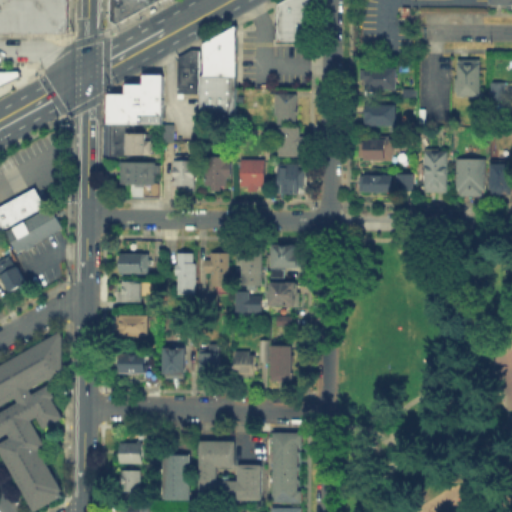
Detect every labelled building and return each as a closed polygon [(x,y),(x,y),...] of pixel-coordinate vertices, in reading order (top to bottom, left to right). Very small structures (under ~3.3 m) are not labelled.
[(0,0),(68,0),(68,27),(59,38),(0,38),(0,0)] [(109,0),(109,18),(116,22),(157,0),(109,0)] [(277,41),(279,2),(283,0),(309,0),(309,42),(277,41)] [(203,43),(201,122),(234,122),(234,26),(203,43)] [(199,50),(190,50),(177,57),(177,98),(183,98),(184,95),(198,94),(199,50)] [(458,59),(458,96),(481,96),(481,59),(458,59)] [(364,69),(364,89),(397,89),(397,68),(364,69)] [(0,70),(17,70),(19,75),(0,85),(0,70)] [(163,75),(141,74),(141,84),(124,84),(124,93),(107,93),(107,124),(136,124),(163,124),(163,75)] [(493,100),(493,85),(504,85),(504,100),(493,100)] [(276,94),(274,123),(296,124),(296,115),(299,115),(299,107),(296,107),(297,94),(276,94)] [(366,105),(365,126),(396,126),(396,105),(366,105)] [(162,140),(172,140),(173,123),(162,123),(162,140)] [(104,155),(104,124),(107,124),(136,124),(135,133),(152,133),(152,156),(104,155)] [(281,127),(300,127),(300,135),(303,136),(303,147),(300,147),(300,155),(280,155),(281,127)] [(393,140),(389,140),(389,136),(366,136),(365,140),(361,140),(360,147),(354,148),(354,160),(394,161),(395,139),(393,140)] [(425,151),(424,191),(447,192),(449,151),(425,151)] [(203,158),(231,158),(231,174),(227,175),(228,185),(222,185),(221,191),(203,191),(203,158)] [(241,159),(265,159),(265,185),(259,186),(259,191),(246,191),(246,186),(241,186),(241,159)] [(456,159),(455,195),(486,195),(486,160),(456,159)] [(173,162),(172,187),(195,187),(195,161),(173,162)] [(120,163),(119,185),(155,184),(156,173),(160,173),(160,164),(156,165),(156,162),(120,163)] [(299,163),(279,163),(280,194),(298,193),(299,184),(303,184),(303,172),(299,173),(299,163)] [(511,192),(494,192),(494,164),(511,164),(511,192)] [(404,186),(404,174),(418,174),(418,186),(404,186)] [(360,176),(359,191),(392,192),(394,177),(360,176)] [(0,230),(0,205),(34,186),(46,207),(0,230)] [(5,233),(15,253),(62,229),(51,205),(5,233)] [(271,242),(271,267),(297,266),(297,243),(271,242)] [(119,254),(119,274),(149,274),(149,267),(153,267),(152,253),(119,254)] [(207,269),(207,255),(232,255),(231,286),(211,286),(212,269),(207,269)] [(199,256),(198,295),(180,295),(180,256),(199,256)] [(246,286),(246,256),(264,256),(264,286),(246,286)] [(0,270),(12,293),(18,290),(20,292),(26,288),(24,284),(26,283),(16,265),(14,262),(12,262),(12,260),(9,261),(8,257),(0,261),(0,270)] [(122,280),(141,281),(142,301),(118,302),(118,291),(121,291),(122,280)] [(270,281),(269,306),(299,305),(299,289),(295,289),(295,280),(270,281)] [(237,291),(251,291),(251,295),(264,295),(264,311),(237,311),(237,291)] [(214,299),(214,308),(202,308),(202,299),(214,299)] [(118,313),(118,336),(148,336),(148,313),(118,313)] [(275,325),(293,325),(294,314),(276,314),(275,325)] [(180,318),(188,318),(188,333),(180,333),(180,318)] [(0,364),(63,329),(63,371),(30,387),(36,394),(48,385),(61,415),(44,427),(35,414),(30,419),(44,443),(39,447),(62,492),(34,510),(0,449),(0,442),(8,439),(5,430),(0,432),(0,364)] [(260,362),(268,361),(269,340),(260,340),(260,362)] [(163,346),(186,346),(186,373),(162,372),(163,346)] [(272,346),(272,381),(293,381),(293,346),(272,346)] [(218,347),(218,374),(203,374),(203,347),(218,347)] [(236,349),(250,349),(250,354),(255,354),(255,374),(247,374),(247,376),(242,377),(242,372),(236,373),(236,349)] [(114,351),(113,373),(146,374),(146,352),(114,351)] [(303,431),(303,444),(300,444),(299,450),(301,450),(301,455),(298,455),(298,466),(300,466),(300,472),(298,472),(298,478),(301,478),(300,484),(298,484),(298,490),(303,490),(303,503),(273,503),(273,431),(303,431)] [(234,465),(216,465),(216,477),(238,478),(238,464),(262,463),(260,499),(199,500),(200,439),(235,440),(234,465)] [(120,441),(142,442),(142,463),(120,462),(120,441)] [(162,453),(162,499),(191,500),(192,453),(162,453)] [(128,471),(118,470),(118,491),(139,491),(140,471),(128,471)]
